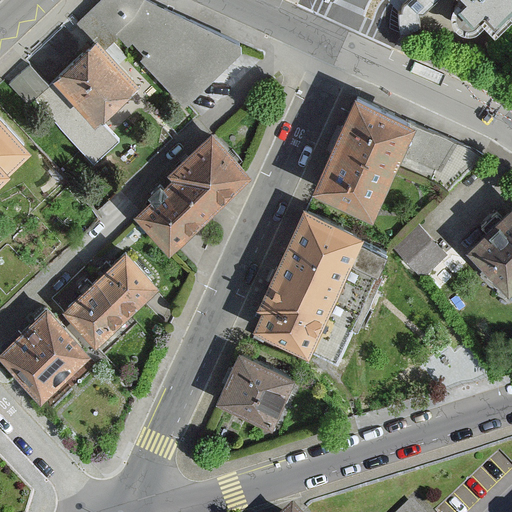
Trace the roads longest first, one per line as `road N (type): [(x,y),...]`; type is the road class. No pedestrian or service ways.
road 1 (residential): [(339,43),(130,511)]
road 2 (residential): [(175,511),(511,405)]
road 3 (residential): [(511,125),(339,43)]
road 4 (residential): [(0,409),(107,511)]
